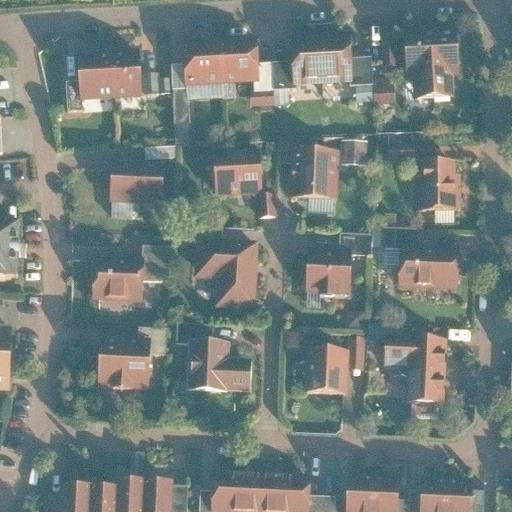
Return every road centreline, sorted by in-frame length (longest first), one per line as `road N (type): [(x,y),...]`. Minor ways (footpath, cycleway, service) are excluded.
road 1 (residential): [(38,436),(487,459),(492,4)]
road 2 (residential): [(492,4),(22,27)]
road 3 (residential): [(22,27),(54,264),(38,436)]
